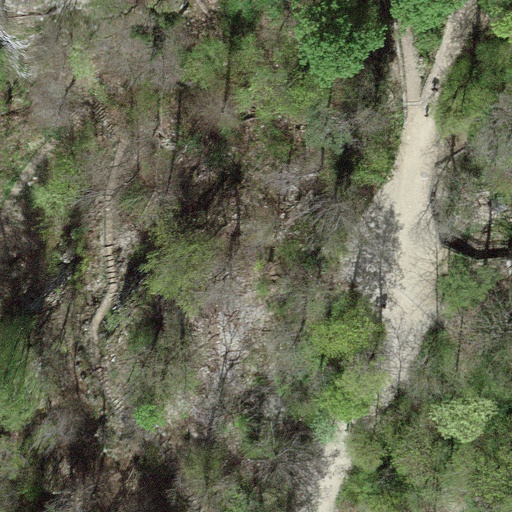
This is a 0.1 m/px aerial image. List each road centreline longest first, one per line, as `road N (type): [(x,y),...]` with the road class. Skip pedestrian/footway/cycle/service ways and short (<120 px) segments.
road 1 (track): [(425,139),(412,195),(405,347),(352,419),(325,511)]
road 2 (track): [(463,0),(425,139)]
